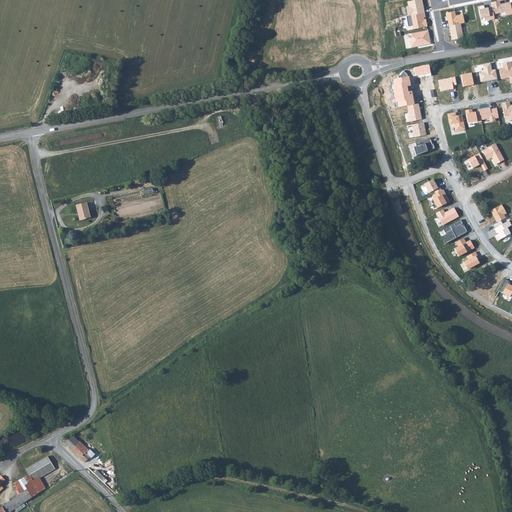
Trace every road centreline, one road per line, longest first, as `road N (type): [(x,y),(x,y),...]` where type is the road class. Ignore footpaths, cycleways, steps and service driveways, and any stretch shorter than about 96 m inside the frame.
road 1 (unclassified): [(48,439),(88,417),(93,393),(32,131)]
road 2 (secondary): [(32,131),(318,78)]
road 3 (track): [(123,511),(209,476),(364,511)]
road 4 (track): [(34,157),(217,123)]
road 5 (residential): [(365,109),(388,178),(402,183),(452,164)]
